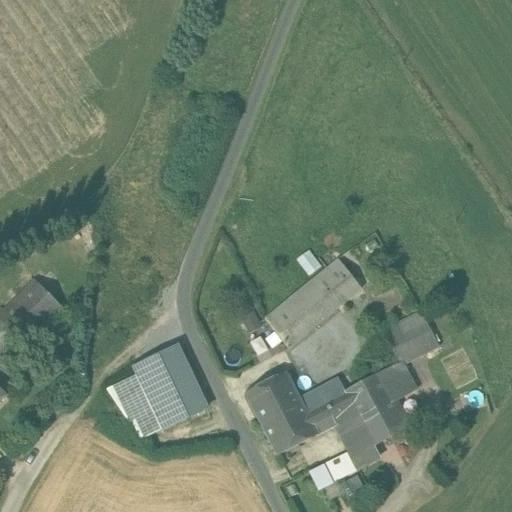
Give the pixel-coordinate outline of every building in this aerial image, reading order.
[(361,289),(339,260),(310,283),(333,312),(361,289)] [(0,404),(10,394),(0,384),(0,359),(19,340),(29,349),(67,310),(36,279),(0,315),(0,404)] [(310,283),(265,320),(288,348),(333,312),(310,283)] [(421,312),(372,337),(389,369),(401,363),(402,366),(439,347),(421,312)] [(207,410),(177,348),(136,368),(165,430),(207,410)] [(389,369),(345,392),(357,415),(373,446),(409,427),(395,400),(414,389),(402,366),(401,363),(389,369)] [(286,374),(246,395),(262,426),(302,405),(300,401),(286,374)] [(338,380),(300,401),(302,405),(318,436),(335,426),(357,415),(345,392),(338,380)] [(302,405),(262,426),(278,456),(318,436),(302,405)] [(357,415),(335,426),(351,457),(373,446),(357,415)] [(373,446),(351,457),(358,470),(380,458),(373,446)] [(344,485),(349,495),(366,486),(360,474),(347,481),(348,483),(344,485)]
